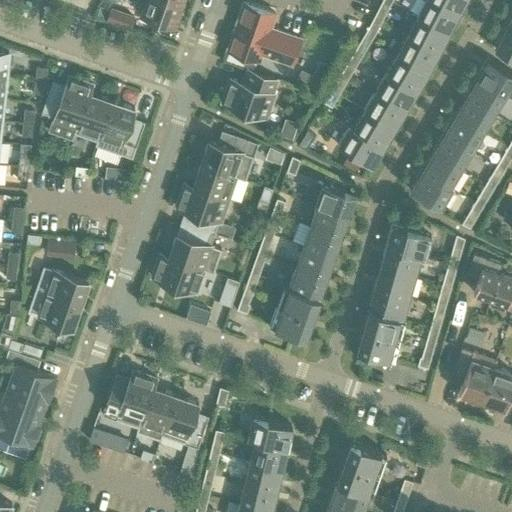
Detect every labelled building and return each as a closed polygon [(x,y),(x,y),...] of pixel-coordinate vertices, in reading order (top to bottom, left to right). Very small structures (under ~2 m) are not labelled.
[(182,1),(180,0),(136,0),(134,7),(142,9),(141,11),(174,23),(182,1)] [(436,0),(424,0),(417,14),(448,31),(458,12),(436,0)] [(436,0),(458,12),(463,3),(464,0),(436,0)] [(276,28),(270,26),(275,12),(244,2),(228,49),(259,60),(261,54),(291,64),(301,37),(276,28)] [(381,3),(374,16),(382,20),(388,7),(381,3)] [(107,19),(129,27),(133,16),(111,8),(107,19)] [(417,14),(407,33),(438,50),(448,31),(417,14)] [(382,20),(374,16),(367,29),(375,33),(382,20)] [(511,31),(505,28),(495,49),(511,57),(511,31)] [(407,33),(397,52),(398,53),(428,70),(438,50),(407,33)] [(361,40),(353,52),(361,57),(368,44),(361,40)] [(0,75),(7,76),(10,54),(5,54),(0,52),(0,75)] [(361,57),(353,52),(346,64),(354,69),(361,57)] [(397,53),(386,71),(417,89),(428,70),(398,53),(397,52),(397,53)] [(511,72),(488,58),(477,77),(505,94),(511,82),(511,72)] [(36,66),(35,79),(45,81),(46,67),(36,66)] [(247,69),(243,82),(230,77),(221,101),(266,117),(275,93),(273,92),(277,79),(253,71),(247,69)] [(386,71),(375,89),(406,108),(417,89),(386,71)] [(74,132),(75,132),(89,92),(90,92),(93,83),(69,75),(63,90),(50,86),(42,111),(41,112),(42,112),(55,116),(53,120),(76,128),(74,132)] [(339,77),(331,89),(339,94),(346,81),(339,77)] [(477,77),(466,96),(494,113),(505,94),(477,77)] [(45,81),(35,79),(33,93),(43,94),(45,81)] [(339,94),(331,89),(324,101),(332,106),(339,94)] [(375,89),(364,108),(395,126),(406,108),(375,89)] [(95,144),(96,145),(111,100),(90,92),(89,92),(75,132),(97,140),(95,144)] [(466,96),(454,114),(483,131),(494,113),(466,96)] [(111,100),(96,145),(132,157),(144,121),(131,116),(134,108),(111,100)] [(24,108),(23,122),(33,123),(34,109),(24,108)] [(349,124),(384,145),(395,126),(364,108),(353,126),(349,124)] [(448,124),(443,133),(472,150),(483,131),(454,114),(448,124)] [(33,123),(23,122),(21,135),(31,136),(33,123)] [(384,145),(349,124),(337,144),(363,159),(366,161),(371,164),(372,164),(384,145)] [(208,140),(201,163),(236,175),(236,176),(245,179),(253,155),(242,151),(247,138),(222,130),(217,143),(208,140)] [(307,130),(298,145),(306,149),(315,134),(307,130)] [(443,133),(432,151),(461,168),(472,150),(443,133)] [(20,151),(18,165),(28,166),(29,152),(20,151)] [(432,151),(421,170),(422,170),(452,188),(452,187),(450,186),(461,168),(432,151)] [(503,153),(496,165),(504,169),(505,167),(511,158),(503,153)] [(286,171),(295,174),(300,159),(292,155),(286,171)] [(201,163),(193,185),(229,198),(236,176),(236,175),(201,163)] [(28,166),(18,165),(17,178),(27,179),(28,169),(28,166)] [(75,174),(87,175),(88,167),(76,165),(75,174)] [(504,169),(496,165),(490,176),(497,181),(504,169)] [(422,170),(421,170),(410,189),(440,208),(452,188),(422,170)] [(193,211),(189,224),(214,232),(218,220),(221,221),(229,198),(193,185),(184,181),(176,206),(193,211)] [(318,181),(311,201),(348,215),(349,215),(356,194),(355,194),(344,190),(323,182),(322,182),(318,181)] [(478,195),(486,199),(493,188),(485,183),(478,195)] [(272,188),(264,185),(260,197),(268,200),(272,188)] [(277,198),(272,211),(281,214),(285,201),(277,198)] [(317,205),(310,224),(341,235),(349,215),(348,215),(311,201),(310,202),(317,205)] [(14,206),(12,219),(22,220),(23,207),(14,206)] [(463,220),(462,222),(461,223),(463,224),(470,227),(477,215),(469,210),(463,220)] [(281,214),(272,211),(268,223),(276,226),(281,214)] [(22,220),(12,219),(11,232),(20,233),(21,230),(22,220)] [(392,223),(386,245),(387,245),(425,256),(431,234),(404,227),(403,227),(393,224),(392,223)] [(176,233),(169,255),(168,256),(204,268),(204,269),(213,272),(221,248),(210,244),(214,232),(189,224),(185,236),(176,233)] [(310,224),(303,245),(334,256),(338,245),(341,235),(310,224)] [(40,234),(28,233),(27,241),(39,243),(40,234)] [(464,238),(463,237),(456,234),(451,252),(460,254),(463,242),(464,238)] [(49,235),(47,251),(76,254),(78,239),(49,235)] [(262,239),(258,251),(266,254),(270,242),(262,239)] [(303,245),(296,265),(326,276),(327,276),(330,267),(334,256),(303,245)] [(383,255),(380,265),(414,275),(420,256),(424,257),(425,256),(387,245),(386,245),(383,255)] [(9,251),(7,264),(17,265),(18,252),(9,251)] [(266,254),(258,251),(253,264),(262,267),(266,254)] [(168,256),(169,255),(160,252),(151,276),(196,292),(204,269),(204,268),(168,256)] [(473,291),(491,297),(488,304),(505,310),(507,302),(511,304),(511,277),(499,273),(502,262),(473,252),(466,275),(477,279),(473,291)] [(17,265),(7,264),(6,278),(15,279),(17,265)] [(43,265),(36,288),(81,303),(88,280),(43,265)] [(284,283),(302,290),(320,296),(323,286),(327,276),(326,276),(296,265),(289,285),(284,283)] [(377,277),(374,286),(375,286),(408,296),(414,275),(380,265),(377,277)] [(446,269),(442,283),(451,286),(455,272),(446,269)] [(250,271),(246,283),(255,286),(259,274),(250,271)] [(218,301),(230,305),(239,280),(227,276),(218,301)] [(255,286),(246,283),(242,294),(251,297),(255,286)] [(270,323),(287,330),(293,332),(305,336),(307,331),(313,314),(320,296),(302,290),(284,283),(270,323)] [(451,286),(442,283),(438,297),(447,300),(451,286)] [(371,296),(368,307),(386,312),(405,317),(402,317),(408,296),(375,286),(374,286),(371,296)] [(81,303),(36,288),(27,311),(73,327),(81,303)] [(9,312),(19,313),(20,300),(11,299),(9,312)] [(237,309),(247,312),(250,304),(240,300),(237,309)] [(206,324),(210,310),(190,303),(186,317),(206,324)] [(365,350),(374,353),(393,358),(405,317),(386,312),(368,307),(363,325),(358,343),(357,348),(365,350)] [(434,311),(430,325),(439,327),(443,313),(434,311)] [(439,327),(430,325),(424,348),(432,350),(439,327)] [(465,340),(480,345),(484,332),(469,326),(465,340)] [(0,334),(0,343),(8,346),(11,338),(12,334),(2,330),(0,334)] [(11,338),(8,346),(21,351),(23,342),(11,338)] [(465,399),(480,405),(496,358),(463,347),(461,346),(451,377),(462,381),(459,392),(463,394),(467,395),(465,399)] [(417,365),(427,368),(430,359),(420,356),(417,365)] [(496,358),(480,405),(495,410),(497,405),(505,408),(509,397),(511,397),(511,372),(494,366),(497,359),(496,358)] [(48,401),(57,376),(15,361),(0,403),(0,432),(32,444),(33,441),(37,440),(41,429),(39,426),(40,423),(34,421),(38,411),(40,412),(44,399),(48,401)] [(136,431),(137,431),(153,386),(157,377),(132,369),(127,384),(114,380),(102,414),(138,426),(136,431)] [(137,431),(160,439),(175,394),(153,386),(137,431)] [(216,403),(224,405),(228,390),(220,387),(216,403)] [(175,394),(160,439),(162,435),(197,447),(208,415),(195,410),(198,402),(175,394)] [(253,415),(248,437),(286,446),(287,446),(292,425),(261,417),(253,415)] [(124,450),(129,437),(107,430),(95,425),(91,438),(124,450)] [(212,442),(221,444),(224,431),(216,429),(212,442)] [(254,440),(250,460),(282,468),(285,456),(287,446),(286,446),(248,437),(247,438),(254,440)] [(342,462),(336,480),(355,486),(362,466),(368,446),(350,440),(349,445),(342,462)] [(378,450),(368,446),(362,466),(379,472),(386,453),(378,450)] [(140,457),(152,461),(155,453),(143,449),(140,457)] [(416,463),(425,467),(428,458),(419,455),(416,463)] [(208,458),(205,471),(214,473),(217,460),(208,458)] [(250,460),(244,482),(276,489),(279,479),(282,468),(250,460)] [(362,466),(355,486),(372,492),(379,472),(362,466)] [(214,473),(205,471),(204,478),(202,484),(211,486),(214,473)] [(396,501),(405,504),(413,481),(404,478),(396,501)] [(332,491),(329,500),(330,500),(363,511),(370,492),(372,493),(372,492),(355,486),(336,480),(332,491)] [(244,482),(239,502),(272,509),(274,498),(276,489),(244,482)] [(0,498),(0,511),(8,511),(12,503),(0,498)] [(326,509),(324,511),(362,511),(363,511),(330,500),(329,500),(326,509)] [(270,511),(272,509),(239,502),(236,511),(270,511)]
